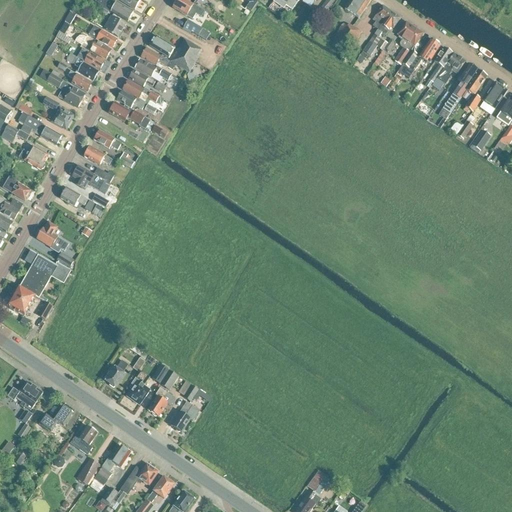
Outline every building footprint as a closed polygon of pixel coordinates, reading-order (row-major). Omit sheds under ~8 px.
[(100,0),(97,5),(104,10),(109,13),(111,14),(128,24),(133,14),(116,4),(113,9),(108,6),(110,3),(105,0),(100,0)] [(114,0),(135,12),(135,11),(141,1),(138,0),(114,0)] [(173,8),(172,10),(187,18),(187,17),(192,20),(195,14),(201,18),(205,12),(194,5),(193,6),(181,0),(177,0),(176,3),(174,4),(173,6),(173,8)] [(275,0),(292,12),(300,0),(275,0)] [(322,18),(336,0),(335,0),(327,0),(317,14),(322,18)] [(358,19),(371,0),(350,0),(344,9),(358,19)] [(388,12),(382,7),(373,21),(375,23),(372,27),(376,30),(388,12)] [(72,11),(65,23),(70,26),(77,15),(72,11)] [(388,12),(376,30),(377,31),(374,36),(379,39),(382,34),(385,36),(391,28),(393,30),(400,20),(388,12)] [(118,40),(126,26),(111,18),(104,31),(118,40)] [(188,21),(184,29),(194,35),(197,37),(202,29),(199,28),(188,21)] [(411,53),(423,35),(406,24),(397,37),(399,38),(398,39),(401,42),(399,45),(400,48),(403,50),(398,58),(394,62),(401,67),(402,66),(404,62),(411,53)] [(341,27),(333,42),(334,42),(332,47),(337,49),(339,45),(351,52),(354,48),(361,34),(362,33),(348,25),(347,28),(343,26),(341,27)] [(62,27),(58,38),(67,41),(71,31),(62,27)] [(112,51),(113,48),(117,41),(94,28),(88,37),(97,42),(112,51)] [(376,47),(380,40),(374,36),(369,43),(363,53),(370,57),(376,48),(377,47),(376,47)] [(86,39),(83,37),(79,37),(76,40),(74,43),(90,53),(106,62),(111,52),(87,38),(86,39)] [(175,50),(156,38),(155,39),(153,39),(151,43),(152,45),(149,48),(168,60),(175,50)] [(171,63),(175,66),(189,74),(199,58),(198,58),(201,52),(201,50),(185,39),(171,63)] [(389,52),(395,44),(390,41),(384,50),(389,52)] [(411,53),(404,62),(402,66),(413,74),(422,61),(428,65),(440,47),(431,41),(419,58),(411,53)] [(433,85),(453,56),(444,49),(434,63),(439,67),(429,82),(433,85)] [(100,73),(105,63),(82,50),(77,60),(100,73)] [(175,66),(171,63),(161,57),(160,58),(146,50),(141,59),(155,67),(158,63),(168,70),(172,72),(175,66)] [(66,61),(72,65),(76,59),(70,55),(66,61)] [(437,81),(433,87),(439,92),(444,85),(445,86),(451,78),(449,77),(452,72),(457,76),(465,64),(454,56),(437,81)] [(140,61),(135,70),(151,79),(159,84),(162,79),(163,79),(168,82),(171,77),(162,71),(157,68),(156,70),(140,61)] [(93,83),(99,74),(78,62),(76,67),(81,70),(78,75),(93,83)] [(60,64),(58,69),(65,73),(67,68),(60,64)] [(443,111),(450,115),(468,88),(467,87),(477,72),(468,66),(458,82),(462,85),(454,96),(453,96),(443,111)] [(41,77),(48,81),(52,73),(46,70),(41,77)] [(87,94),(92,85),(71,72),(68,77),(74,81),(72,86),(87,94)] [(152,89),(155,84),(151,81),(134,72),(129,81),(143,89),(145,85),(152,89)] [(467,93),(463,99),(469,103),(465,109),(472,114),(480,101),(474,97),(479,90),(487,79),(478,72),(469,85),(471,87),(467,93)] [(51,75),(47,82),(59,89),(62,91),(58,99),(78,110),(80,107),(85,97),(80,94),(72,89),(72,88),(51,75)] [(386,89),(390,83),(385,79),(380,85),(386,89)] [(389,87),(393,89),(398,82),(394,79),(389,87)] [(123,91),(137,99),(139,101),(142,95),(148,98),(148,99),(156,104),(159,98),(151,93),(145,90),(144,91),(128,82),(123,91)] [(40,93),(43,89),(33,83),(30,88),(40,93)] [(154,90),(163,95),(166,89),(158,84),(154,90)] [(494,111),(507,92),(495,84),(483,103),(481,102),(477,107),(485,112),(488,107),(494,111)] [(139,101),(137,99),(136,101),(122,93),(117,102),(131,110),(133,106),(142,111),(146,105),(139,101)] [(65,131),(68,126),(69,126),(71,123),(70,122),(73,117),(60,110),(62,107),(47,99),(44,105),(58,113),(52,123),(65,131)] [(422,102),(418,109),(431,117),(435,109),(422,102)] [(501,114),(497,120),(508,128),(511,122),(511,105),(507,102),(499,113),(501,114)] [(29,116),(31,112),(21,106),(18,104),(16,109),(29,116)] [(115,105),(109,115),(124,124),(127,119),(139,127),(145,131),(146,130),(150,132),(154,124),(151,122),(131,111),(125,107),(123,110),(115,105)] [(0,126),(3,128),(11,113),(0,106),(0,126)] [(148,106),(144,112),(153,117),(156,111),(148,106)] [(23,114),(18,123),(36,133),(37,132),(43,135),(41,139),(56,148),(62,138),(47,129),(46,129),(40,126),(41,124),(23,114)] [(464,142),(473,127),(467,123),(457,137),(464,142)] [(12,145),(19,132),(8,126),(1,139),(12,145)] [(509,146),(511,142),(511,127),(510,127),(499,143),(504,147),(506,144),(509,146)] [(159,137),(162,132),(154,128),(151,133),(159,137)] [(19,132),(16,137),(26,143),(29,137),(19,132)] [(491,138),(482,132),(471,147),(480,153),(491,138)] [(117,152),(121,145),(99,133),(94,142),(109,151),(110,148),(117,152)] [(49,157),(32,148),(29,154),(23,151),(19,159),(24,162),(24,163),(41,172),(41,171),(43,171),(45,168),(44,166),(45,165),(45,164),(49,157)] [(109,167),(112,161),(105,157),(90,148),(84,159),(99,167),(102,163),(109,167)] [(132,171),(135,165),(134,165),(134,164),(128,161),(130,158),(127,157),(128,156),(123,154),(118,163),(131,170),(132,171)] [(90,184),(100,190),(105,182),(94,177),(94,176),(93,177),(79,168),(73,179),(78,181),(75,186),(85,191),(88,187),(90,184)] [(105,182),(104,183),(110,186),(114,177),(109,173),(108,175),(97,169),(94,174),(95,175),(94,177),(105,182)] [(25,203),(30,193),(17,185),(18,184),(9,178),(2,190),(25,203)] [(84,207),(87,202),(66,190),(60,200),(74,208),(77,204),(84,207)] [(105,210),(109,203),(96,195),(92,202),(105,210)] [(0,208),(2,209),(0,211),(0,214),(14,222),(23,207),(14,202),(10,208),(5,205),(6,203),(0,199),(0,208)] [(92,214),(96,205),(89,202),(85,210),(92,214)] [(0,216),(0,229),(7,234),(13,224),(0,216)] [(43,230),(37,241),(51,250),(51,251),(59,255),(60,253),(61,251),(64,253),(69,245),(58,239),(53,236),(57,229),(48,224),(44,231),(43,230)] [(88,240),(92,233),(85,229),(81,235),(88,240)] [(20,287),(35,297),(36,297),(39,299),(51,279),(64,286),(71,273),(56,264),(55,266),(30,252),(29,252),(30,253),(25,263),(32,267),(20,287)] [(70,269),(74,262),(61,254),(57,261),(70,269)] [(25,318),(36,297),(35,297),(20,287),(20,288),(18,287),(7,308),(10,310),(10,311),(13,313),(15,312),(25,318)] [(46,321),(53,308),(45,303),(38,317),(46,321)] [(139,373),(145,363),(140,359),(133,369),(139,373)] [(123,375),(128,367),(121,362),(116,370),(112,368),(108,374),(110,375),(105,382),(110,385),(110,387),(113,389),(115,389),(116,390),(125,376),(123,375)] [(160,386),(169,372),(168,372),(169,372),(161,367),(152,381),(160,386)] [(169,372),(160,386),(169,392),(179,379),(169,372)] [(146,398),(148,394),(147,393),(148,392),(143,388),(149,379),(140,373),(129,389),(133,392),(128,398),(133,401),(132,403),(137,405),(137,404),(139,405),(145,397),(146,398)] [(13,389),(7,398),(13,403),(16,399),(26,406),(24,408),(26,409),(27,407),(32,411),(35,405),(36,405),(43,395),(26,384),(20,394),(13,389)] [(191,387),(185,397),(184,399),(191,403),(199,391),(191,387)] [(172,406),(175,402),(175,399),(160,390),(155,397),(157,398),(148,412),(152,415),(153,416),(156,418),(157,418),(158,419),(167,405),(169,407),(172,406)] [(193,423),(200,412),(187,403),(180,414),(181,414),(172,428),(175,430),(176,432),(178,433),(180,433),(181,434),(190,421),(193,423)] [(64,412),(61,410),(53,421),(45,415),(39,425),(50,433),(57,424),(63,428),(72,415),(65,410),(64,412)] [(19,421),(26,426),(32,417),(25,412),(19,421)] [(24,440),(31,429),(25,426),(18,437),(24,440)] [(87,458),(92,451),(88,448),(98,435),(97,434),(97,432),(93,430),(91,431),(87,427),(81,435),(80,434),(76,439),(75,439),(70,446),(87,458)] [(9,443),(0,454),(6,459),(15,448),(9,443)] [(31,449),(25,446),(23,449),(22,449),(13,463),(20,467),(29,453),(28,453),(31,449)] [(120,469),(130,455),(121,448),(115,457),(113,456),(109,461),(108,460),(101,468),(102,469),(93,480),(103,487),(111,475),(109,473),(115,465),(120,469)] [(87,487),(101,468),(90,460),(77,480),(87,487)] [(157,474),(147,466),(142,473),(136,469),(120,491),(128,497),(137,484),(140,486),(143,482),(149,486),(157,474)] [(319,495),(329,482),(318,474),(308,487),(319,495)] [(168,482),(164,479),(154,493),(153,493),(147,502),(151,505),(158,496),(164,501),(174,487),(172,486),(172,484),(170,482),(168,482)] [(110,505),(118,494),(110,488),(102,499),(110,505)] [(116,510),(126,496),(120,492),(111,506),(116,510)] [(316,508),(321,501),(309,493),(296,511),(310,511),(314,507),(316,508)] [(187,511),(194,501),(192,500),(192,499),(190,497),(188,497),(183,494),(173,508),(170,511),(187,511)] [(150,511),(154,507),(145,501),(137,511),(150,511)]
